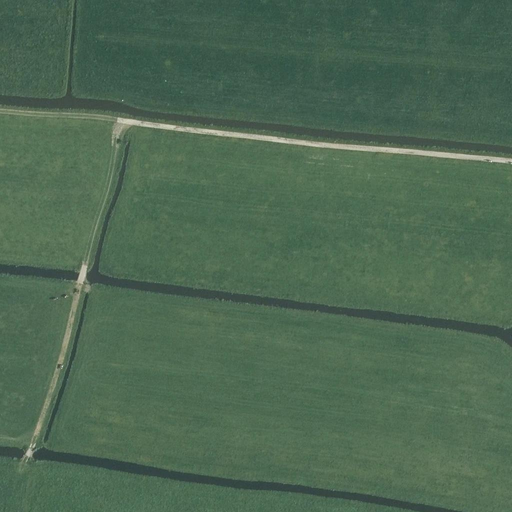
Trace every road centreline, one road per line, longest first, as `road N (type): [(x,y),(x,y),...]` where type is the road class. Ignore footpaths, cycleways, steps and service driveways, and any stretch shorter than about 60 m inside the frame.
road 1 (track): [(0,111),(511,159)]
road 2 (track): [(17,477),(78,287),(95,290)]
road 3 (track): [(78,287),(120,120)]
